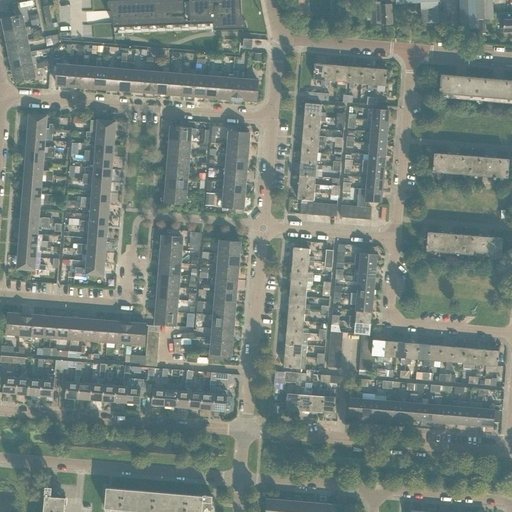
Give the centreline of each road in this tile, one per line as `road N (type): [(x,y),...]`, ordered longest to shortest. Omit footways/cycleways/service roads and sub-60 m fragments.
road 1 (residential): [(272,118),(0,96)]
road 2 (residential): [(508,446),(244,431)]
road 3 (residential): [(244,431),(0,411)]
road 4 (unclassified): [(240,478),(0,457)]
road 5 (residential): [(244,431),(262,226)]
road 6 (residential): [(511,333),(393,319),(396,238)]
road 7 (residential): [(396,238),(412,49)]
road 8 (residential): [(134,245),(125,304),(0,295)]
road 9 (unclassified): [(376,490),(240,478)]
road 10 (unclassified): [(511,502),(376,490)]
road 11 (residential): [(396,238),(262,226)]
road 12 (tertiary): [(412,49),(284,37)]
